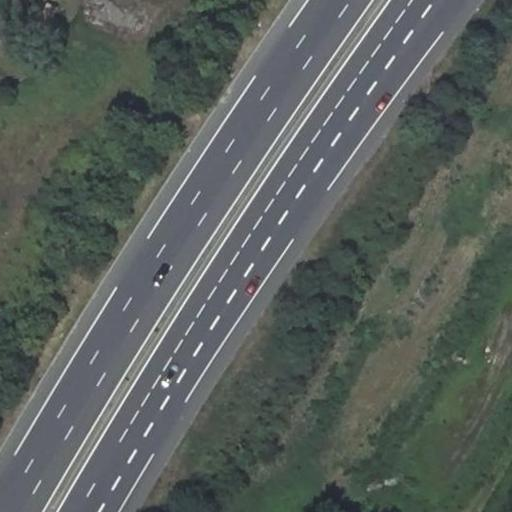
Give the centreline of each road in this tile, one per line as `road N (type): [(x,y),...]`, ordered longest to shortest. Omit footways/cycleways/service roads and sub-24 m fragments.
road 1 (motorway): [(87,511),(239,267),(423,0)]
road 2 (motorway): [(341,0),(247,134),(12,511)]
